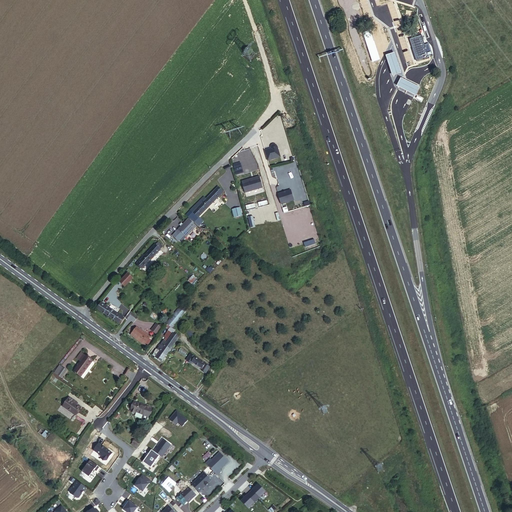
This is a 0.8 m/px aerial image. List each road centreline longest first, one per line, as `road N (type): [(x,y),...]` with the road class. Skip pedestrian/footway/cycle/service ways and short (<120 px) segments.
road 1 (motorway): [(284,0),(456,511)]
road 2 (motorway): [(425,332),(313,0)]
road 3 (unclassified): [(78,316),(274,108)]
road 4 (motorway): [(485,511),(425,332)]
road 5 (motorway): [(425,332),(405,169)]
